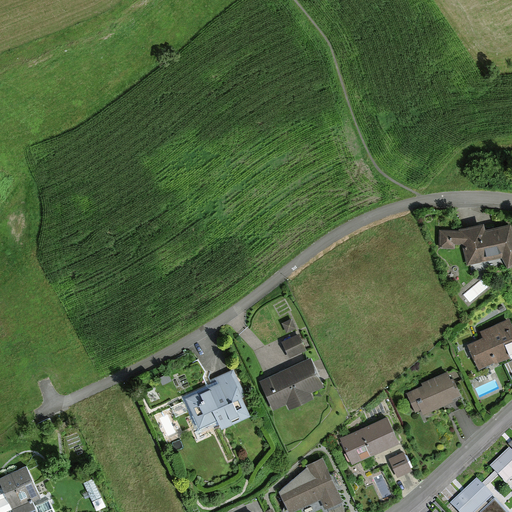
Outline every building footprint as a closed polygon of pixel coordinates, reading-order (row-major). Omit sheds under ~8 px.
[(442,244),(464,244),(468,263),(504,256),(509,267),(511,265),(511,224),(486,230),(485,225),(461,230),(461,232),(442,231),(442,244)] [(485,337),(469,344),(480,368),(511,354),(511,321),(511,319),(482,331),(485,337)] [(283,339),(290,356),(308,348),(301,332),(283,339)] [(311,360),(263,381),(274,406),(286,400),(289,406),(312,396),(310,391),(322,385),(311,360)] [(215,383),(185,398),(199,428),(216,420),(220,428),(253,412),(233,371),(213,380),(215,383)] [(449,373),(407,393),(418,415),(460,396),(449,373)] [(387,418),(342,438),(352,462),(398,442),(387,418)] [(511,478),(511,451),(509,449),(491,466),(507,483),(511,478)] [(389,458),(398,476),(414,469),(405,450),(389,458)] [(341,501),(322,458),(306,465),(310,474),(279,488),(290,511),(321,498),(326,508),(341,501)] [(39,495),(26,467),(0,479),(0,480),(3,486),(0,487),(0,511),(12,507),(14,511),(38,511),(31,498),(39,495)] [(506,511),(476,480),(452,504),(459,511),(506,511)]
